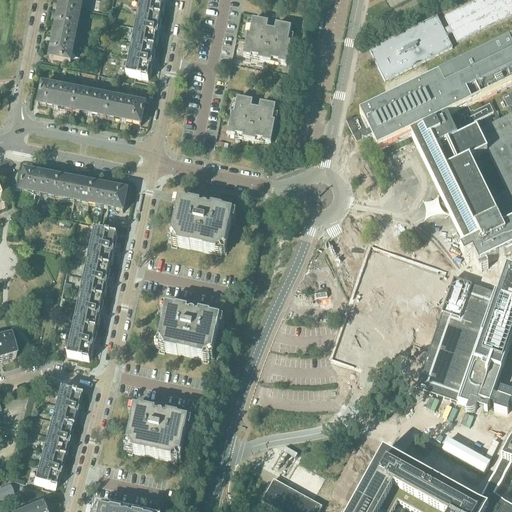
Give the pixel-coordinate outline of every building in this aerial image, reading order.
[(77,31),(83,0),(62,0),(61,6),(60,6),(60,7),(59,12),(59,13),(60,13),(57,27),(77,31)] [(163,0),(141,0),(138,14),(160,19),(162,6),(163,6),(164,5),(162,5),(163,1),(164,1),(165,0),(163,0)] [(383,33),(381,41),(384,42),(384,49),(417,52),(417,44),(421,44),(420,36),(418,36),(418,29),(420,29),(420,21),(418,20),(418,15),(421,15),(421,7),(419,7),(419,1),(424,1),(424,0),(383,0),(382,3),(385,4),(383,12),(387,13),(386,19),(384,18),(382,26),(385,27),(385,33),(383,33)] [(138,14),(132,46),(154,50),(156,37),(157,37),(157,36),(156,36),(157,32),(158,32),(157,32),(160,19),(138,14)] [(291,29),(276,26),(275,28),(268,26),(268,24),(253,21),(250,37),(247,36),(243,58),(251,59),(252,58),(259,59),(258,62),(271,64),(272,62),(279,63),(278,65),(286,66),(291,45),(288,44),(291,29)] [(70,65),(77,31),(57,27),(54,40),(53,40),(53,41),(54,41),(53,45),(52,45),(52,46),(53,46),(51,60),(50,60),(49,61),(70,65)] [(151,63),(154,50),(132,46),(126,77),(136,79),(136,80),(142,81),(148,82),(148,81),(150,69),(151,69),(151,68),(150,68),(151,63),(152,64),(152,63),(151,63)] [(52,111),(53,111),(53,110),(58,111),(58,112),(59,112),(73,114),(77,93),(42,86),(38,108),(39,108),(39,107),(52,110),(52,111)] [(86,118),(87,118),(87,117),(91,118),(91,119),(92,119),(92,118),(106,121),(110,100),(77,93),(73,114),(86,117),(86,118)] [(120,124),(121,124),(122,124),(125,124),(125,125),(127,125),(140,127),(144,106),(110,100),(106,121),(120,123),(120,124)] [(256,141),(263,142),(263,144),(271,145),(275,124),(273,123),(276,108),(269,107),(260,105),(260,107),(252,105),(253,103),(237,100),(234,116),(232,115),(228,137),(236,138),(236,137),(243,138),(243,141),(256,143),(256,141)] [(25,173),(20,194),(54,201),(58,180),(45,177),(44,177),(44,176),(44,177),(40,176),(39,176),(25,173)] [(73,182),(72,183),(58,180),(54,201),(88,207),(93,187),(79,184),(79,183),(78,183),(78,184),(73,183),(73,182)] [(107,189),(106,190),(93,187),(88,207),(123,214),(127,193),(126,194),(113,191),(113,190),(112,190),(112,191),(107,190),(107,189)] [(178,204),(174,203),(172,212),(176,213),(175,219),(175,220),(171,238),(169,238),(168,244),(172,244),(171,249),(177,250),(177,248),(190,250),(203,253),(216,256),(215,258),(221,260),(222,255),(226,256),(228,250),(225,250),(229,231),(230,231),(231,225),(235,226),(237,217),(233,216),(223,213),(223,212),(211,210),(211,212),(208,212),(208,211),(203,210),(203,211),(200,210),(201,208),(189,205),(189,206),(178,204)] [(113,256),(113,255),(112,255),(113,251),(114,251),(114,250),(113,250),(116,237),(110,236),(110,235),(106,234),(106,235),(94,232),(87,264),(109,269),(112,256),(113,256)] [(87,264),(81,295),(102,300),(105,287),(106,288),(106,287),(105,286),(106,283),(107,283),(107,282),(106,282),(109,269),(87,264)] [(431,348),(416,390),(420,392),(458,405),(458,404),(468,408),(466,414),(468,414),(471,414),(473,413),(475,412),(476,410),(478,407),(475,406),(477,401),(490,406),(495,408),(494,411),(507,415),(509,412),(508,412),(509,410),(511,404),(511,401),(511,395),(501,391),(498,399),(493,397),(511,342),(511,270),(507,269),(497,296),(495,296),(495,295),(454,281),(453,284),(449,293),(437,330),(434,339),(431,348)] [(99,319),(99,318),(98,318),(99,314),(100,314),(101,313),(99,313),(102,300),(81,295),(74,327),(95,331),(98,319),(99,319)] [(166,310),(162,309),(160,318),(164,319),(162,325),(163,325),(159,344),(157,343),(155,349),(159,350),(159,351),(158,354),(164,356),(165,353),(178,356),(191,358),(191,359),(203,362),(203,364),(209,365),(209,362),(210,361),(214,362),(215,356),(213,356),(217,337),(219,331),(223,332),(224,323),(221,322),(221,321),(210,319),(210,318),(199,315),(198,318),(196,317),(190,316),(187,316),(188,313),(176,310),(176,311),(166,309),(166,310)] [(74,327),(68,358),(79,361),(79,362),(83,362),(89,363),(90,363),(89,363),(91,350),(93,350),(93,349),(92,349),(92,345),(94,346),(94,345),(92,344),(95,331),(74,327)] [(9,338),(0,341),(0,363),(15,359),(9,338)] [(59,392),(50,423),(71,429),(74,416),(76,417),(76,416),(75,415),(76,411),(77,412),(77,411),(76,411),(80,398),(74,396),(70,395),(59,392)] [(178,420),(172,418),(167,417),(166,420),(164,419),(158,417),(158,418),(155,417),(156,415),(144,412),(144,413),(134,411),(130,411),(128,419),(132,420),(130,427),(131,427),(127,445),(124,445),(123,451),(127,452),(126,456),(132,457),(133,455),(146,458),(146,457),(159,460),(171,463),(171,465),(177,467),(177,463),(178,463),(182,463),(183,458),(181,457),(185,438),(185,439),(187,432),(191,433),(192,424),(189,423),(178,421),(178,420)] [(42,454),(63,460),(66,447),(67,447),(68,447),(66,446),(67,442),(69,443),(69,442),(68,441),(71,429),(50,423),(42,454)] [(511,511),(511,445),(501,464),(502,465),(494,480),(479,508),(383,455),(376,468),(359,499),(351,511),(511,511)] [(275,471),(287,478),(299,456),(287,450),(283,457),(282,457),(275,471)] [(42,454),(38,468),(33,485),(45,488),(45,489),(49,490),(49,489),(54,491),(58,478),(59,478),(58,477),(59,473),(60,474),(61,473),(59,473),(63,460),(42,454)] [(273,511),(319,511),(321,509),(272,483),(260,505),(273,511)] [(9,488),(8,488),(0,491),(0,501),(12,496),(9,488)]
